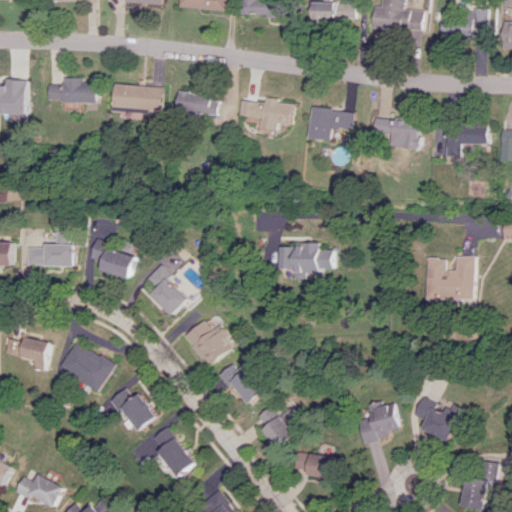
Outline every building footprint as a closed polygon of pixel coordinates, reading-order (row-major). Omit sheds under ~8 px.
[(178,0),(178,6),(225,10),(226,0),(178,0)] [(293,0),(242,0),(242,13),(267,13),(267,15),(294,15),(293,0)] [(424,9),(405,9),(405,0),(382,0),(382,9),(373,8),(372,27),(423,30),(424,9)] [(357,18),(356,1),(311,2),(312,20),(357,18)] [(488,7),(472,7),(472,18),(441,17),(441,36),(488,37),(488,7)] [(511,17),(504,18),(503,48),(511,47),(511,17)] [(96,81),(82,81),(82,77),(64,76),(64,83),(47,83),(46,101),(95,102),(96,81)] [(0,79),(0,113),(28,113),(27,79),(0,79)] [(160,112),(161,85),(112,83),(111,109),(160,112)] [(176,109),(217,112),(219,94),(177,91),(176,109)] [(242,99),(240,114),(261,116),(260,127),(277,129),(278,122),(291,124),(294,101),(267,99),(267,102),(242,99)] [(351,129),(353,111),(311,106),(308,137),(330,140),(332,127),(351,129)] [(418,136),(420,120),(374,115),(373,132),(418,136)] [(447,155),(461,155),(462,143),(489,143),(489,124),(448,123),(447,155)] [(511,128),(502,128),(500,159),(511,159),(511,128)] [(511,220),(502,221),(502,238),(511,238),(511,220)] [(74,265),(74,243),(67,243),(67,231),(54,231),(54,243),(41,243),(41,247),(26,246),(25,264),(74,265)] [(0,264),(13,264),(14,241),(0,240),(0,264)] [(98,270),(127,278),(134,253),(92,240),(87,257),(100,261),(98,270)] [(336,249),(322,249),(322,242),(296,242),(296,246),(280,245),(280,267),(298,267),(298,278),(319,278),(319,272),(336,272),(336,249)] [(476,255),(457,255),(456,269),(446,269),(447,257),(427,257),(427,298),(476,299),(476,255)] [(148,293),(170,315),(187,298),(165,278),(169,274),(158,263),(145,277),(155,286),(148,293)] [(182,336),(208,365),(230,347),(222,338),(226,334),(216,323),(213,326),(204,316),(182,336)] [(43,370),(50,342),(24,336),(19,356),(34,360),(33,367),(43,370)] [(17,355),(20,341),(4,337),(1,352),(17,355)] [(96,391),(115,363),(98,352),(97,355),(74,340),(57,365),(96,391)] [(218,372),(244,404),(263,388),(242,362),(234,368),(229,363),(218,372)] [(140,430),(158,414),(138,392),(132,397),(122,387),(108,400),(130,425),(133,423),(140,430)] [(394,403),(382,406),(380,400),(368,404),(371,416),(358,420),(364,442),(391,435),(389,430),(401,427),(394,403)] [(286,406),(277,414),(269,404),(255,415),(264,426),(261,428),(276,448),(295,433),(292,429),(300,423),(286,406)] [(197,462),(167,425),(152,437),(162,448),(157,452),(178,477),(197,462)] [(331,477),(334,456),(300,451),(297,467),(307,468),(306,474),(331,477)] [(0,483),(3,485),(12,465),(0,459),(0,483)] [(502,462),(482,459),(481,474),(470,472),(466,505),(489,508),(492,481),(499,482),(502,462)] [(64,486),(36,472),(32,480),(21,475),(14,491),(28,498),(30,494),(55,506),(64,486)] [(219,489),(206,498),(215,510),(228,501),(219,489)] [(104,511),(108,508),(98,498),(84,511),(74,502),(64,511),(104,511)] [(231,511),(224,503),(213,511),(231,511)]
